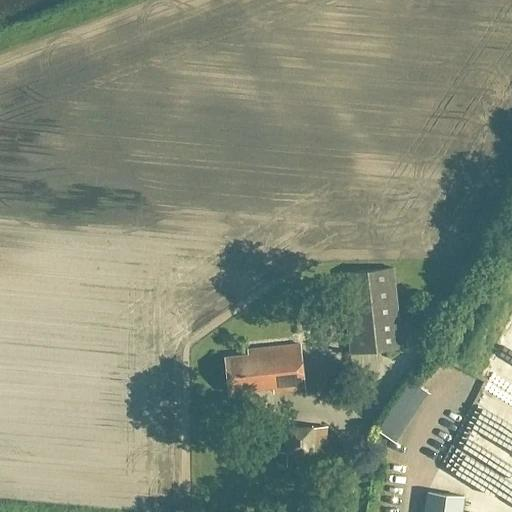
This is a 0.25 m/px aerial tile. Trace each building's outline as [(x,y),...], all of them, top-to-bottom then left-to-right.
[(347,356),(400,350),(392,268),(338,274),(347,356)] [(273,395),(304,391),(300,346),(247,352),(248,357),(224,359),(228,395),(272,390),(273,395)] [(397,403),(389,400),(382,415),(397,422),(401,414),(409,418),(424,385),(409,378),(397,403)] [(275,455),(287,455),(287,470),(326,469),(325,430),(275,430),(275,455)] [(461,511),(463,498),(428,494),(427,494),(425,511),(461,511)]
